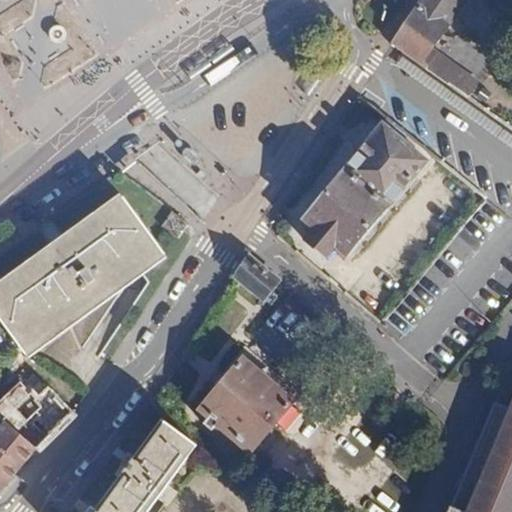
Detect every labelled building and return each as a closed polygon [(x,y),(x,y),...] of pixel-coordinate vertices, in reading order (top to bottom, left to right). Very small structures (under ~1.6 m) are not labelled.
[(173,0),(129,0),(144,26),(177,7),(173,0)] [(419,0),(392,42),(420,62),(467,95),(476,82),(429,49),(461,0),(419,0)] [(77,71),(47,88),(56,105),(87,88),(77,71)] [(386,119),(303,217),(313,226),(303,238),(325,256),(334,245),(346,255),(427,160),(415,152),(420,145),(390,123),(386,119)] [(53,247),(0,285),(0,318),(25,353),(67,323),(71,321),(136,272),(163,252),(122,196),(65,238),(60,242),(53,247)] [(169,210),(158,223),(174,235),(185,222),(169,210)] [(246,258),(234,276),(261,298),(262,297),(268,290),(274,281),(246,258)] [(213,394),(201,407),(219,423),(215,428),(242,452),(246,448),(248,450),(249,450),(289,404),(274,390),(255,372),(243,362),(229,377),(213,394)] [(23,418),(12,428),(34,447),(71,409),(67,407),(54,393),(47,385),(34,397),(19,381),(2,396),(23,418)] [(511,511),(511,392),(507,404),(493,398),(445,511),(511,511)] [(89,506),(85,511),(142,511),(192,443),(159,420),(131,458),(127,465),(94,510),(89,506)] [(5,422),(0,427),(0,488),(19,464),(34,447),(12,428),(5,422)]
